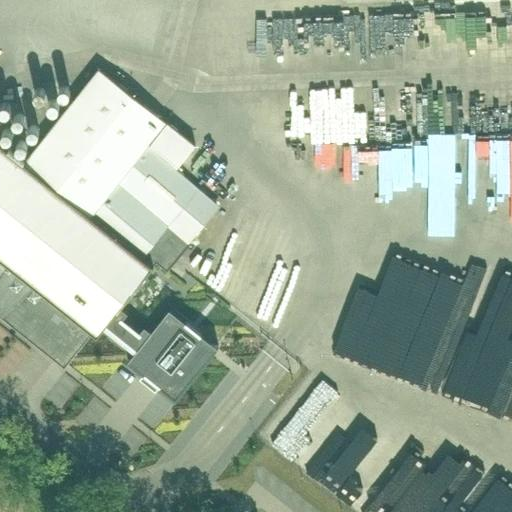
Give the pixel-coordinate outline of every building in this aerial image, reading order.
[(203,56),(239,53),(237,18),(201,21),(203,56)] [(246,20),(248,60),(288,58),(287,45),(296,45),(295,18),(246,20)] [(216,205),(170,169),(188,146),(85,66),(7,165),(0,159),(0,324),(54,366),(78,335),(83,338),(136,270),(125,261),(152,226),(182,249),(216,205)] [(437,137),(436,189),(467,190),(467,180),(482,180),(483,130),(463,130),(463,137),(437,137)] [(511,224),(511,131),(502,132),(505,225),(511,224)] [(327,140),(326,186),(358,187),(358,162),(369,162),(369,184),(385,184),(385,162),(404,162),(404,183),(430,183),(430,142),(327,140)] [(351,260),(327,331),(405,356),(412,356),(446,367),(456,367),(466,335),(472,403),(511,416),(511,339),(482,329),(480,313),(473,311),(471,289),(487,288),(399,259),(390,287),(374,281),(379,266),(359,259),(351,260)] [(154,302),(111,360),(165,400),(208,342),(154,302)]
